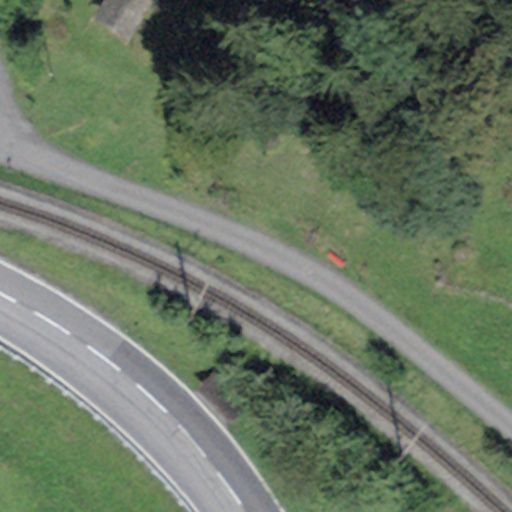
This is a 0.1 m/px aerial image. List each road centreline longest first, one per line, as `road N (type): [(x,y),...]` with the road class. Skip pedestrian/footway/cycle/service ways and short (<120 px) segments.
road 1 (residential): [(0,149),(355,289),(511,424)]
road 2 (secondary): [(246,511),(182,427),(116,365),(0,292)]
